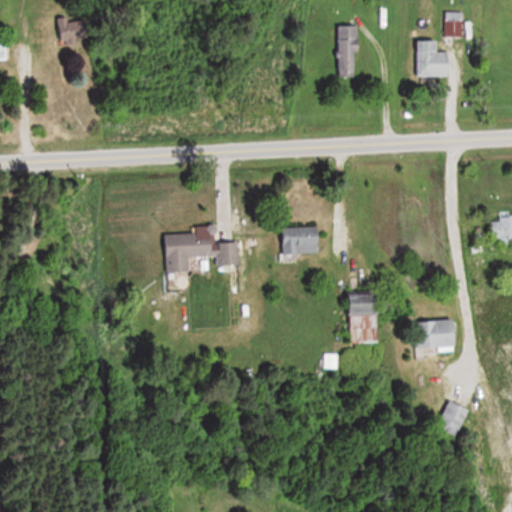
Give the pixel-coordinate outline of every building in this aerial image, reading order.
[(463,12),(445,12),(445,35),(463,35),(463,12)] [(89,37),(86,16),(55,21),(59,42),(89,37)] [(338,76),(359,76),(359,25),(338,25),(338,76)] [(440,51),(440,40),(416,40),(416,75),(452,75),(452,51),(440,51)] [(511,216),(493,216),(493,242),(511,242),(511,216)] [(323,254),(323,227),(284,227),(284,254),(323,254)] [(191,271),(191,256),(218,256),(218,265),(241,265),(240,241),(215,242),(214,232),(165,233),(166,272),(191,271)] [(382,293),(348,293),(348,344),(381,344),(382,293)] [(413,322),(414,349),(459,347),(458,320),(413,322)] [(471,411),(451,400),(440,420),(460,432),(471,411)]
